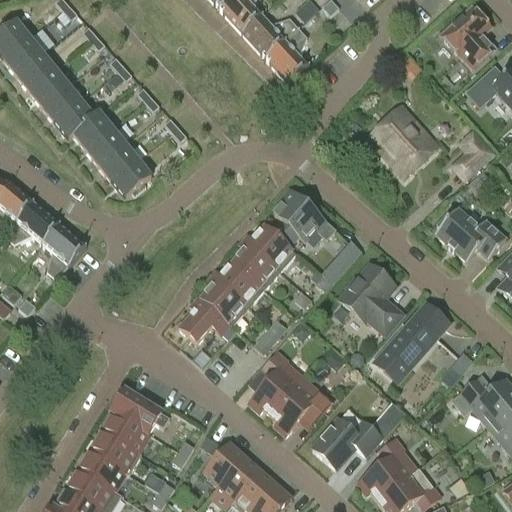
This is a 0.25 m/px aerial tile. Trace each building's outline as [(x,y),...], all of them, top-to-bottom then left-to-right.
[(217,14),(233,0),(205,0),(218,13),(217,14)] [(233,0),(217,14),(218,15),(219,14),(241,38),(240,39),(241,40),(262,20),(261,20),(252,11),(257,0),(233,0)] [(62,17),(69,12),(60,3),(54,8),(62,17)] [(301,28),(316,14),(307,3),(291,17),(301,28)] [(329,21),(338,13),(330,5),(322,13),(329,21)] [(77,21),(69,12),(62,17),(70,26),(77,21)] [(494,54),(485,45),(482,41),(490,33),(471,13),(440,41),(471,75),(494,54)] [(70,26),(62,17),(57,22),(65,31),(70,26)] [(262,21),(262,20),(241,40),(242,39),(264,64),(263,64),(264,65),(298,33),(297,34),(289,24),(270,31),(262,21)] [(0,62),(2,65),(29,44),(16,27),(0,39),(0,62)] [(90,48),(96,42),(88,33),(82,39),(90,48)] [(299,34),(298,33),(264,65),(265,65),(287,89),(287,90),(287,91),(309,71),(308,70),(307,71),(299,62),(306,44),(298,34),(299,34)] [(104,51),(96,42),(90,48),(98,57),(104,51)] [(42,60),(29,44),(2,65),(15,81),(42,60)] [(410,82),(419,75),(405,58),(388,71),(398,82),(405,76),(410,82)] [(55,75),(42,60),(15,81),(28,97),(55,75)] [(117,78),(123,73),(115,64),(109,69),(117,78)] [(466,98),(479,113),(496,97),(511,114),(511,72),(502,82),(494,73),(466,98)] [(131,82),(123,73),(117,78),(125,87),(131,82)] [(55,75),(28,97),(40,113),(67,91),(55,75)] [(80,107),(67,91),(40,113),(53,129),(80,107)] [(144,109),(150,103),(142,94),(136,100),(144,109)] [(159,112),(150,103),(144,109),(152,118),(159,112)] [(80,107),(53,129),(67,145),(72,141),(72,140),(93,123),(92,122),(80,107)] [(437,152),(401,113),(368,143),(403,182),(437,152)] [(98,118),(92,122),(93,123),(72,140),(72,141),(85,156),(111,134),(98,118)] [(171,139),(178,133),(169,124),(163,130),(171,139)] [(186,142),(178,133),(171,139),(179,148),(186,142)] [(124,150),(111,134),(85,156),(97,172),(124,150)] [(472,137),(458,150),(479,172),(492,160),(472,137)] [(124,150),(97,172),(110,188),(137,166),(124,150)] [(150,183),(137,166),(110,188),(123,205),(131,199),(133,202),(146,192),(143,189),(150,183)] [(0,238),(3,241),(2,242),(2,243),(33,207),(32,207),(10,189),(0,184),(0,238)] [(281,226),(271,238),(289,254),(299,242),(303,246),(314,234),(326,245),(334,236),(289,196),(277,208),(281,211),(273,220),(281,226)] [(40,251),(59,229),(58,230),(33,208),(33,207),(2,243),(3,243),(4,242),(13,250),(31,242),(41,250),(40,251)] [(445,250),(466,268),(477,256),(488,265),(504,246),(483,227),(477,235),(456,216),(451,222),(447,218),(435,231),(439,234),(434,240),(445,250)] [(60,230),(59,229),(40,251),(41,252),(42,251),(51,259),(46,278),(55,286),(55,287),(56,288),(86,252),(85,251),(84,252),(59,230),(60,230)] [(289,254),(271,238),(263,231),(247,250),(279,278),(296,260),(289,254)] [(350,247),(321,282),(329,289),(331,290),(361,256),(350,247)] [(279,278),(247,250),(231,268),(263,296),(279,278)] [(511,259),(503,269),(511,276),(509,283),(497,294),(511,308),(511,259)] [(263,296),(231,268),(215,285),(248,314),(263,296)] [(346,293),(347,297),(338,307),(363,328),(366,325),(384,341),(401,321),(382,306),(394,292),(369,271),(356,285),(352,284),(346,293)] [(331,290),(329,289),(321,282),(315,277),(311,282),(317,287),(316,289),(325,297),(331,290)] [(231,332),(248,314),(215,285),(199,304),(202,307),(229,331),(231,332)] [(1,299),(13,309),(21,300),(9,290),(1,299)] [(301,298),(294,305),(304,314),(311,308),(301,298)] [(35,312),(25,304),(18,314),(27,321),(35,312)] [(221,341),(229,331),(202,307),(178,334),(196,350),(211,332),(221,341)] [(0,323),(2,326),(10,317),(0,308),(0,323)] [(395,386),(444,331),(426,314),(377,370),(395,386)] [(276,325),(269,333),(279,342),(286,334),(276,325)] [(263,360),(279,342),(269,333),(253,351),(263,360)] [(427,359),(439,366),(447,353),(435,345),(427,359)] [(262,415),(270,422),(296,391),(278,376),(287,366),(277,358),(261,376),(270,384),(248,409),(259,418),(262,415)] [(358,372),(362,370),(364,365),(362,360),(358,358),(351,359),(349,365),(351,370),(358,372)] [(461,379),(471,368),(461,359),(451,370),(461,379)] [(471,414),(487,433),(511,412),(511,395),(504,386),(487,400),(476,386),(451,407),(463,421),(471,414)] [(314,407),(296,391),(270,422),(277,429),(274,432),(285,441),(307,416),(316,424),(332,406),(322,397),(314,407)] [(169,424),(123,396),(111,416),(148,439),(155,429),(163,434),(169,424)] [(391,409),(370,434),(362,427),(352,437),(338,425),(312,455),(334,475),(354,453),(365,462),(403,419),(391,409)] [(511,412),(487,433),(511,463),(511,462),(511,412)] [(107,430),(102,437),(140,461),(141,460),(137,458),(148,439),(111,416),(104,428),(107,430)] [(90,457),(128,481),(140,461),(102,437),(90,457)] [(219,452),(206,443),(199,452),(213,461),(219,452)] [(369,497),(376,506),(408,482),(417,475),(402,456),(404,455),(395,445),(376,459),(384,469),(357,489),(365,500),(369,497)] [(184,446),(177,457),(187,463),(193,452),(184,446)] [(229,448),(202,479),(218,493),(245,462),(229,448)] [(128,481),(90,457),(78,476),(120,503),(121,502),(113,497),(124,479),(128,481)] [(180,474),(187,463),(177,457),(171,468),(180,474)] [(219,511),(228,511),(233,506),(260,476),(245,462),(218,493),(209,503),(219,511)] [(114,511),(120,503),(78,476),(66,496),(92,511),(114,511)] [(240,511),(255,511),(275,489),(260,476),(233,506),(240,511)] [(422,500),(408,482),(376,506),(380,511),(408,511),(414,508),(416,511),(427,511),(440,503),(432,492),(422,500)] [(164,488),(158,499),(167,504),(173,494),(164,488)] [(511,488),(502,497),(511,509),(511,508),(511,488)] [(283,511),(291,503),(275,489),(255,511),(283,511)] [(58,502),(51,511),(92,511),(66,496),(61,503),(58,502)] [(155,511),(162,511),(167,504),(158,499),(151,509),(155,511)]
